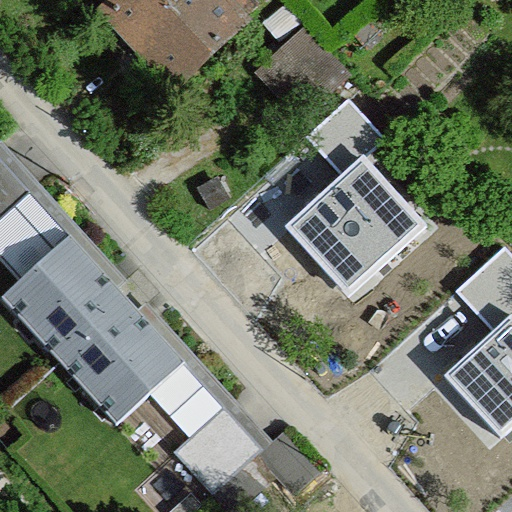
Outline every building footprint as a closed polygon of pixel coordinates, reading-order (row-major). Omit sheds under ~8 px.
[(96,0),(106,10),(116,0),(96,0)] [(221,0),(116,0),(106,10),(177,85),(244,23),(221,0)] [(348,77),(306,34),(263,74),(305,118),(348,77)] [(386,140),(351,100),(309,137),(344,177),(386,140)] [(0,224),(33,194),(0,157),(0,224)] [(420,225),(364,163),(294,226),(350,288),(420,225)] [(0,224),(0,258),(24,284),(73,240),(33,194),(0,224)] [(130,302),(73,240),(24,284),(5,301),(62,364),(130,302)] [(511,315),(511,257),(506,251),(461,293),(496,330),(511,315)] [(187,365),(130,302),(62,364),(119,428),(187,365)] [(511,424),(511,320),(511,319),(449,375),(502,433),(511,424)] [(265,453),(226,409),(177,454),(215,497),(265,453)] [(275,444),(265,453),(298,495),(321,474),(285,435),(275,444)]
